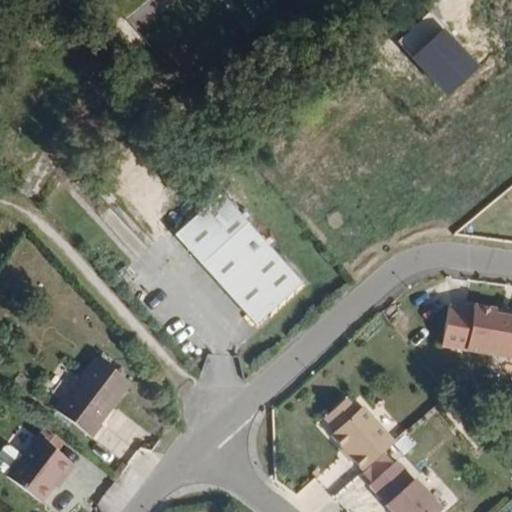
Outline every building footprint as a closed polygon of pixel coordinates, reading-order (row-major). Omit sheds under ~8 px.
[(260,15),(249,2),(241,8),(251,21),(260,15)] [(445,28),(413,58),(448,96),(481,66),(445,28)] [(301,286),(219,198),(174,240),(256,329),(301,286)] [(511,360),(511,320),(509,320),(491,317),(492,311),(471,308),(470,313),(445,308),(437,348),(511,360)] [(509,320),(510,314),(492,311),(491,317),(509,320)] [(92,428),(123,386),(88,361),(48,415),(85,443),(95,430),(92,428)] [(392,446),(361,411),(356,416),(344,402),(321,422),(332,435),(327,439),(359,476),(392,446)] [(57,483),(67,470),(29,441),(0,479),(0,482),(33,507),(46,491),(53,481),(57,483)] [(436,511),(412,485),(410,487),(393,467),(367,490),(384,509),(382,511),(383,511),(436,511)] [(49,493),(57,483),(53,481),(46,491),(49,493)]
